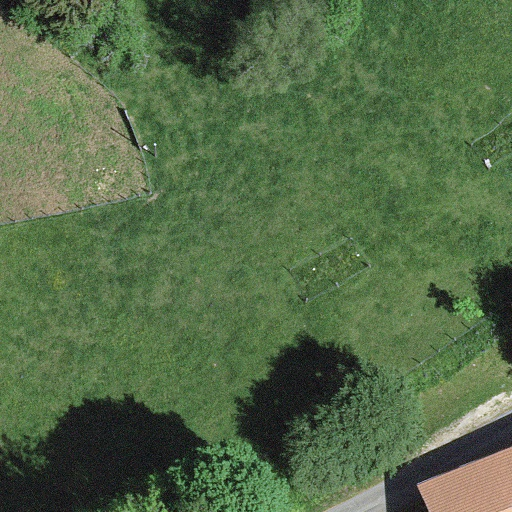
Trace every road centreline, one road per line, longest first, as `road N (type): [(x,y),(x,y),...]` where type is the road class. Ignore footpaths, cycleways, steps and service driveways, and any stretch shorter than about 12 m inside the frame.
road 1 (track): [(511,286),(180,367),(74,432),(0,501)]
road 2 (residential): [(511,407),(352,511)]
